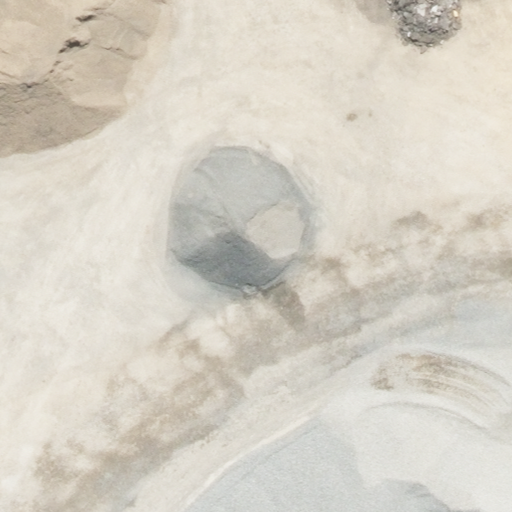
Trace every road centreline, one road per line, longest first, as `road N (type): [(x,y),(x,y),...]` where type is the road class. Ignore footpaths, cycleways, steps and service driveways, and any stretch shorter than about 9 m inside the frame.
road 1 (track): [(511,181),(291,366),(177,511)]
road 2 (track): [(0,4),(361,307)]
